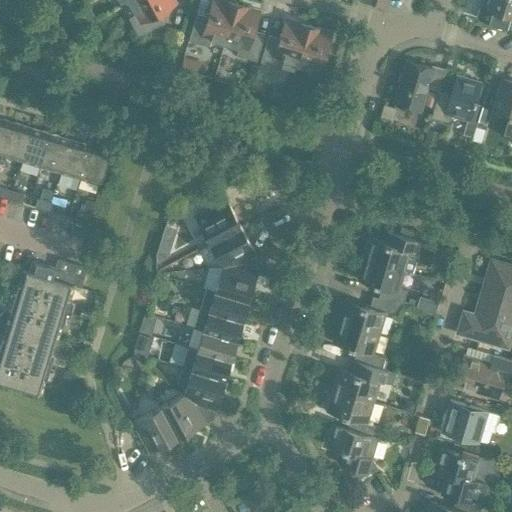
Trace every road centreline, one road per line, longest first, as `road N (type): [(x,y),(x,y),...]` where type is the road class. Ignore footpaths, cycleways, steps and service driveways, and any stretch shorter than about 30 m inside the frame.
road 1 (residential): [(264,402),(250,436),(135,498),(102,507),(0,475)]
road 2 (residential): [(326,196),(469,240),(431,370)]
road 3 (residential): [(326,196),(264,402)]
road 4 (residential): [(388,32),(369,56),(326,196)]
road 5 (residential): [(264,402),(321,511)]
